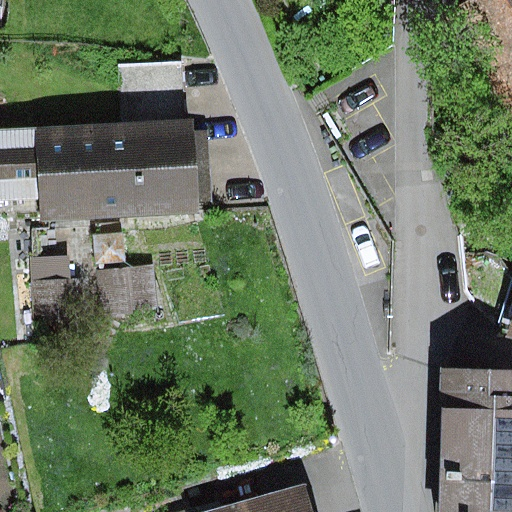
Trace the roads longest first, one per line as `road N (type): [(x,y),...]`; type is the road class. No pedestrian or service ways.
road 1 (tertiary): [(215,0),(337,307),(393,502)]
road 2 (residential): [(422,0),(419,317),(393,502)]
